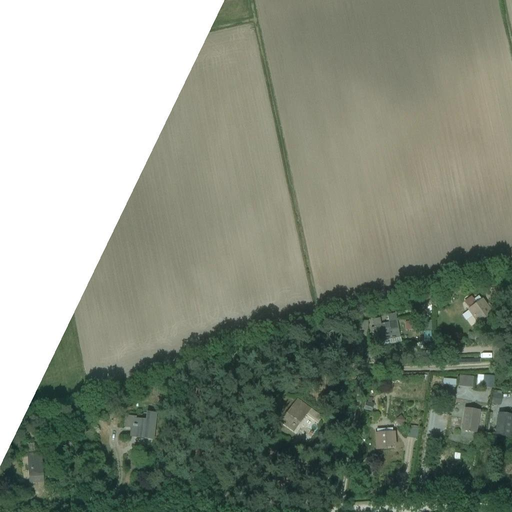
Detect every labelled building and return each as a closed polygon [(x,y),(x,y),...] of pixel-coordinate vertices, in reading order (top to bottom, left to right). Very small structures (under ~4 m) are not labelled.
[(464,333),(481,332),(480,308),(463,309),(464,333)] [(381,351),(400,348),(395,319),(376,322),(381,351)] [(496,391),(495,404),(506,405),(506,392),(496,391)] [(305,439),(323,413),(297,395),(280,422),(305,439)] [(462,430),(475,431),(477,408),(464,407),(462,430)] [(128,440),(152,441),(153,413),(129,412),(128,440)] [(495,436),(511,437),(511,413),(497,412),(495,436)] [(375,452),(392,452),(391,431),(374,432),(375,452)] [(22,478),(41,479),(42,451),(23,450),(22,478)]
